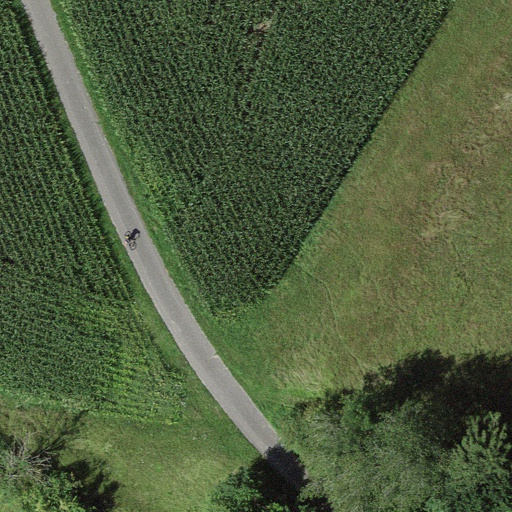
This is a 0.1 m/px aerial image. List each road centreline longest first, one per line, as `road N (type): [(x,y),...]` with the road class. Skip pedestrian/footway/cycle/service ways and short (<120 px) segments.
road 1 (track): [(32,0),(145,265),(205,361)]
road 2 (track): [(205,361),(291,474),(334,511)]
